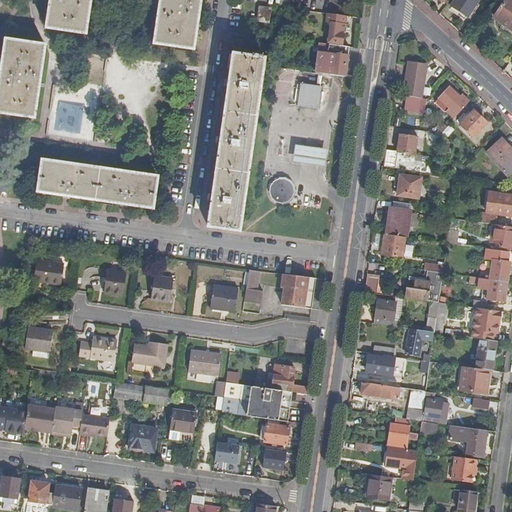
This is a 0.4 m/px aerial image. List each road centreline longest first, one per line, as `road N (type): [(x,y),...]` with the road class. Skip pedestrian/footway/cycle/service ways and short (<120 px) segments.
road 1 (residential): [(314,498),(0,455)]
road 2 (residential): [(77,310),(250,336),(284,328),(336,335)]
road 3 (secondary): [(347,257),(384,9)]
road 4 (residential): [(182,234),(217,0)]
road 5 (unknown): [(354,209),(290,170),(282,140),(290,126),(329,106),(369,108)]
road 6 (residential): [(182,234),(0,209)]
road 7 (residential): [(347,257),(182,234)]
road 8 (secondary): [(314,498),(336,335)]
road 9 (tertiary): [(511,105),(446,45),(384,9)]
